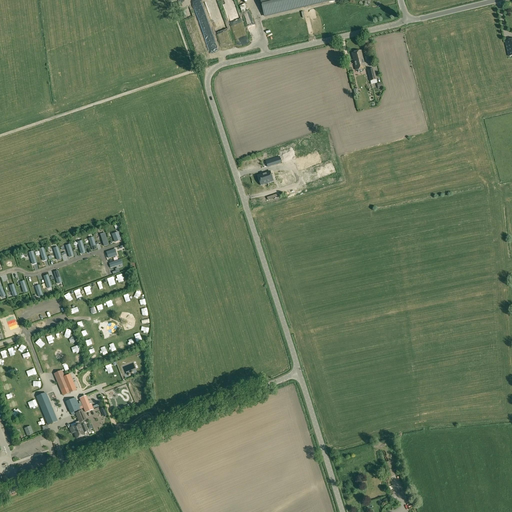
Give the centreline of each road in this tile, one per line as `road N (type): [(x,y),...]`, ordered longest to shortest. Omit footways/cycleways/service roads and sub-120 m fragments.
road 1 (tertiary): [(298,372),(206,79),(216,66),(405,22)]
road 2 (tertiary): [(0,495),(298,372)]
road 3 (tertiary): [(341,511),(298,372)]
